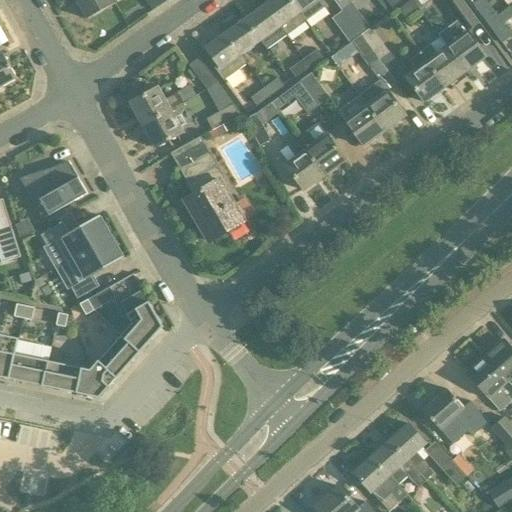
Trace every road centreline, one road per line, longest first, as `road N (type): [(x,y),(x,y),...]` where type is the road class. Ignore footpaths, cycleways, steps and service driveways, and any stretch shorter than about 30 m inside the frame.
road 1 (residential): [(203,316),(511,90)]
road 2 (residential): [(246,511),(511,280)]
road 3 (residential): [(203,316),(72,93)]
road 4 (tertiary): [(293,424),(469,236)]
road 5 (tertiary): [(469,236),(275,401)]
road 6 (residential): [(0,399),(106,422),(203,316)]
road 7 (residential): [(72,93),(207,0)]
road 8 (tertiary): [(275,401),(166,511)]
road 9 (tertiary): [(204,511),(293,424)]
